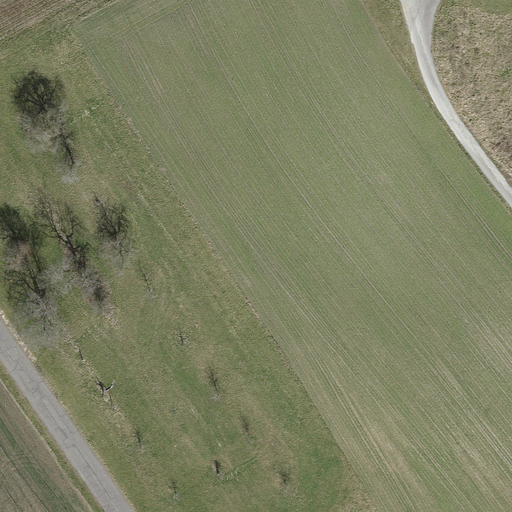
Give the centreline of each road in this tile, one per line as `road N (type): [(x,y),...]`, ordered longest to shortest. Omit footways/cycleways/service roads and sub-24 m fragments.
road 1 (unclassified): [(112,511),(0,346)]
road 2 (track): [(511,190),(444,103),(412,23)]
